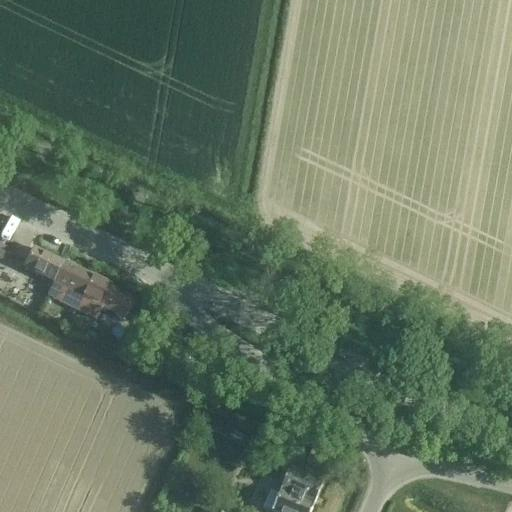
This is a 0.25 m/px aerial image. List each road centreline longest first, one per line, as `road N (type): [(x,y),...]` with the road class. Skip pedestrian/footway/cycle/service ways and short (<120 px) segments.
road 1 (tertiary): [(511,444),(133,261)]
road 2 (track): [(215,195),(511,339)]
road 3 (unclassified): [(133,261),(205,325),(394,456)]
road 4 (tertiary): [(133,261),(0,195)]
road 5 (unclassified): [(511,488),(394,456)]
